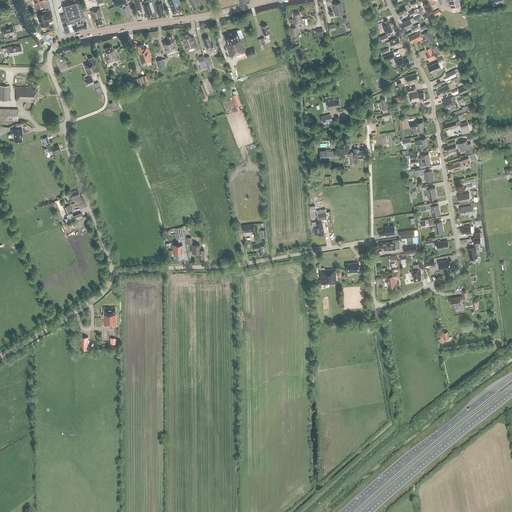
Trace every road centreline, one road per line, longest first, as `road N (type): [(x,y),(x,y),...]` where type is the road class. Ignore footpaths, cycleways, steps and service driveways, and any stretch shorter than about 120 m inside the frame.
road 1 (residential): [(368,245),(377,305),(453,275),(461,264),(432,99),(387,0)]
road 2 (residential): [(53,47),(78,34),(264,0)]
road 3 (unclassified): [(111,271),(69,155),(65,108),(50,67)]
road 4 (trunk): [(511,376),(349,511)]
road 5 (residential): [(161,268),(368,245)]
road 6 (trunk): [(363,511),(511,389)]
road 7 (residential): [(368,245),(366,99)]
road 8 (unclassified): [(0,356),(96,299),(111,271)]
